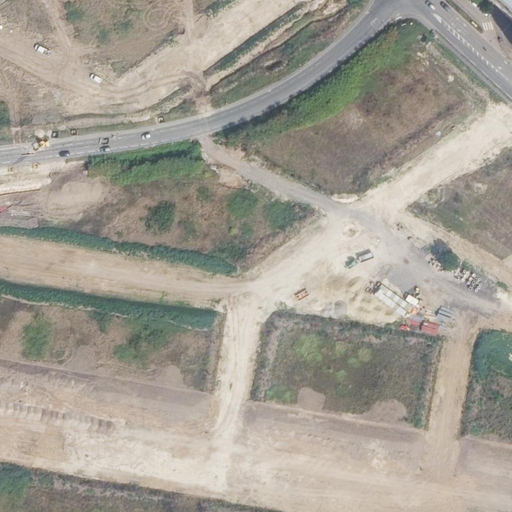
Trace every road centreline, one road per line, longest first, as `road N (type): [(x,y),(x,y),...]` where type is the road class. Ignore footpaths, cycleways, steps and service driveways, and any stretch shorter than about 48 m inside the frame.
road 1 (unknown): [(0,426),(468,511)]
road 2 (tertiary): [(0,158),(150,138),(239,113),(304,80),(392,0)]
road 3 (unknown): [(0,258),(248,303),(219,466)]
road 4 (unknown): [(248,303),(502,126)]
road 5 (unknown): [(431,505),(470,296)]
road 6 (secondary): [(410,0),(511,93)]
